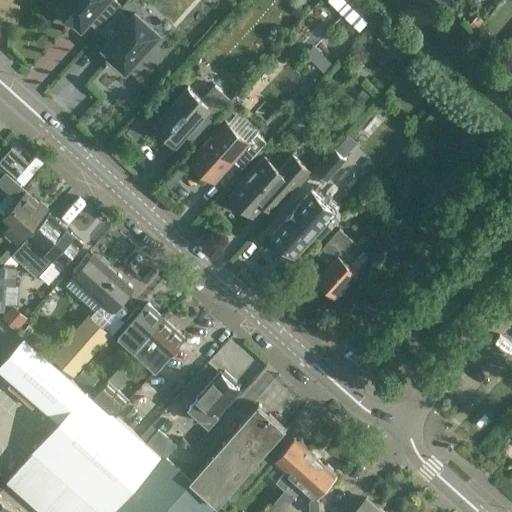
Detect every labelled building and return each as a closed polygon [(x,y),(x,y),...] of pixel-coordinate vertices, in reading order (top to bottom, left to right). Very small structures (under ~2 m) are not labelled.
[(88,19),(97,28),(119,3),(115,0),(64,0),(58,8),(72,21),(74,19),(81,26),(88,19)] [(111,56),(126,69),(158,33),(135,13),(130,20),(119,10),(100,31),(111,40),(105,47),(112,54),(111,56)] [(320,38),(337,51),(343,43),(327,30),(320,38)] [(307,53),(324,68),(332,58),(314,44),(307,53)] [(150,123),(162,134),(165,132),(177,143),(196,122),(204,130),(231,100),(215,85),(202,99),(188,87),(165,112),(163,109),(150,123)] [(190,159),(214,181),(233,160),(242,168),(266,142),(257,133),(249,142),(225,120),(190,159)] [(18,137),(0,156),(0,160),(8,167),(1,175),(18,190),(45,160),(18,137)] [(230,195),(254,216),(270,199),(279,207),(311,171),(292,154),(278,169),(265,156),(230,195)] [(272,233),(294,253),(334,207),(311,187),(298,203),(297,202),(285,217),(272,233)] [(26,192),(19,200),(10,192),(0,202),(0,212),(12,223),(4,232),(16,243),(45,209),(26,192)] [(29,235),(12,254),(37,276),(54,257),(61,264),(82,242),(49,212),(28,235),(29,235)] [(348,264),(362,249),(337,227),(323,243),(336,254),(315,278),(335,295),(356,272),(348,264)] [(93,252),(73,274),(111,307),(131,286),(93,252)] [(0,262),(0,310),(4,311),(5,299),(15,300),(20,265),(0,262)] [(138,306),(96,353),(99,356),(101,353),(106,357),(118,343),(121,346),(133,332),(141,339),(162,316),(147,303),(142,309),(138,306)] [(13,304),(5,312),(2,316),(17,329),(28,317),(13,304)] [(87,313),(51,354),(72,373),(108,332),(87,313)] [(185,337),(162,316),(141,339),(141,340),(142,339),(148,332),(149,333),(134,350),(155,369),(185,337)] [(106,511),(159,453),(25,339),(0,367),(0,368),(20,386),(43,405),(60,420),(8,479),(45,511),(106,511)] [(109,374),(123,393),(138,382),(124,363),(109,374)] [(189,406),(198,414),(195,417),(203,424),(205,420),(209,423),(240,389),(231,381),(233,379),(224,371),(222,373),(220,371),(189,406)] [(108,379),(94,395),(116,414),(130,399),(108,379)] [(284,427),(258,404),(191,478),(165,456),(162,454),(110,511),(207,511),(217,501),(284,427)] [(285,489),(315,456),(294,437),(274,460),(285,470),(275,481),(285,489)] [(335,474),(315,456),(285,489),(293,497),(303,486),(315,496),(335,474)] [(17,509),(0,494),(0,511),(14,511),(17,509)] [(381,511),(365,497),(351,511),(381,511)]
